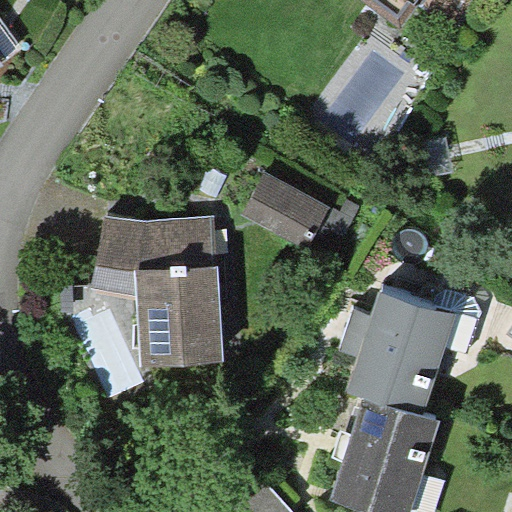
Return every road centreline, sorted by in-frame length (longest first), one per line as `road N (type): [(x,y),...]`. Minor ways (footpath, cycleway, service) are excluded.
road 1 (residential): [(0,227),(24,148),(129,0)]
road 2 (residential): [(113,511),(0,366)]
